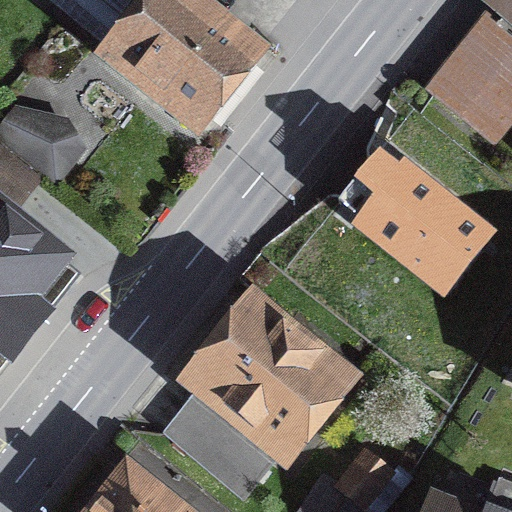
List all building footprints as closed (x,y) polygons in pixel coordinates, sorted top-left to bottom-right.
[(154,0),(95,0),(132,29),(154,0)] [(154,0),(132,29),(113,52),(199,121),(251,56),(181,0),(154,0)] [(489,19),(431,93),(491,141),(511,114),(511,0),(504,0),(503,2),(511,8),(497,25),(489,19)] [(4,145),(35,170),(55,147),(23,121),(4,145)] [(400,168),(378,150),(356,177),(379,195),(358,221),(443,289),(491,231),(405,161),(400,168)] [(0,151),(0,191),(17,205),(37,181),(0,151)] [(0,373),(45,317),(30,305),(61,266),(56,259),(0,214),(0,373)] [(256,313),(164,434),(243,499),(339,379),(316,361),(319,357),(282,327),(279,331),(256,313)] [(365,455),(339,486),(325,482),(306,511),(380,511),(408,476),(395,466),(389,474),(365,455)] [(96,511),(173,511),(127,475),(96,511)] [(511,511),(511,501),(492,493),(484,511),(443,511),(437,509),(435,511),(511,511)]
